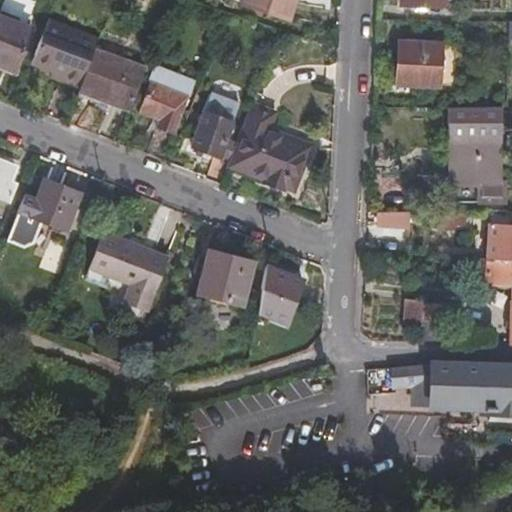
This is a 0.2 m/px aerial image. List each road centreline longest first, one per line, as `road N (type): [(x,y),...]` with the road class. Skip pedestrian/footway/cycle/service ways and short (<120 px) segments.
road 1 (residential): [(0,117),(345,253)]
road 2 (residential): [(345,253),(358,0)]
road 3 (track): [(0,331),(169,395)]
road 4 (track): [(169,395),(205,393),(339,349)]
road 5 (residential): [(511,355),(339,349)]
